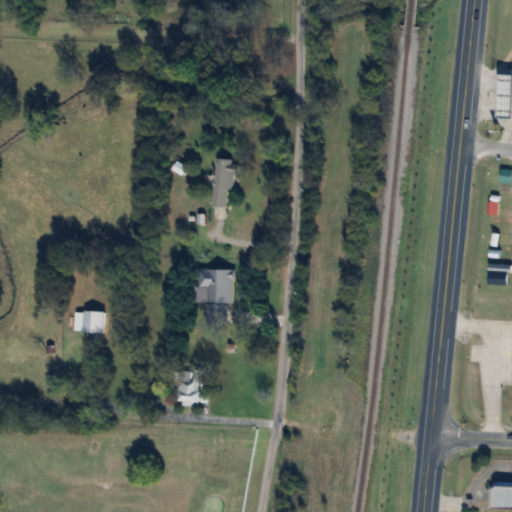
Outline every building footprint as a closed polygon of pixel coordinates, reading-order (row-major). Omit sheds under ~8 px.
[(511,116),(511,73),(502,74),(502,117),(511,116)] [(237,191),(238,159),(216,158),(214,206),(228,207),(228,190),(237,191)] [(208,288),(207,322),(228,323),(229,303),(234,303),(235,269),(200,268),(199,288),(208,288)] [(104,311),(75,311),(75,331),(104,331),(104,311)] [(328,371),(328,343),(314,343),(314,371),(328,371)] [(201,369),(192,369),(192,380),(179,380),(179,404),(201,404),(201,369)] [(511,509),(511,482),(492,483),(492,510),(511,509)]
